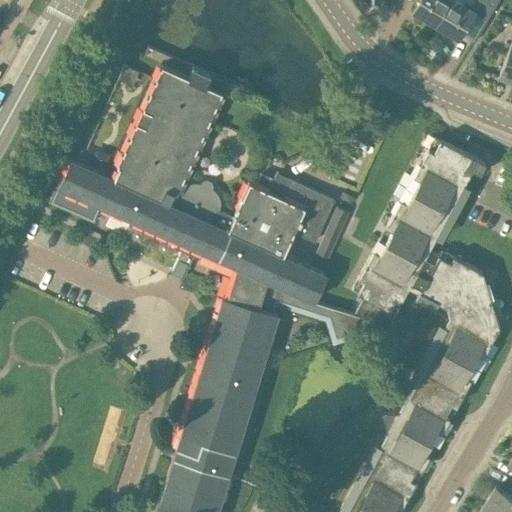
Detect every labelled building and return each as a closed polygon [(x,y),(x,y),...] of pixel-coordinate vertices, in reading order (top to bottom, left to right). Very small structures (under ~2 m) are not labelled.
[(416,0),(411,9),(420,15),(419,16),(433,25),(434,23),(447,0),(416,0)] [(447,0),(434,23),(433,25),(446,33),(447,31),(457,37),(459,32),(473,10),(485,18),(486,18),(497,0),(447,0)] [(511,81),(511,40),(497,76),(511,81)] [(181,248),(177,257),(189,262),(193,254),(199,256),(202,249),(236,265),(226,296),(221,294),(174,444),(180,447),(161,505),(183,511),(213,511),(276,311),(271,310),(253,304),(261,276),(312,299),(324,272),(281,252),(292,230),(313,239),(333,197),(290,177),(282,195),(248,179),(232,213),(217,206),(217,203),(217,199),(216,196),(214,193),(212,190),(209,188),(207,186),(204,184),(202,184),(199,183),(195,183),(192,183),(188,184),(187,185),(183,187),(181,189),(179,192),(175,190),(221,90),(206,82),(209,72),(193,65),(189,74),(163,62),(116,163),(118,164),(113,176),(69,156),(50,198),(92,217),(99,202),(130,216),(122,233),(171,256),(176,246),(181,248)] [(397,511),(498,326),(482,270),(452,254),(449,260),(428,248),(471,168),(479,172),(486,170),(484,162),(439,137),(433,150),(427,147),(351,288),(356,291),(362,294),(352,312),(312,299),(261,276),(253,304),(271,310),(274,299),(328,315),(335,336),(389,320),(407,285),(445,306),(447,314),(397,408),(381,413),(385,429),(340,511),(302,511),(297,509),(302,501),(278,487),(264,511),(397,511)] [(272,176),(261,171),(257,180),(268,185),(272,176)] [(328,257),(349,210),(336,204),(315,251),(328,257)] [(511,511),(511,489),(510,492),(496,483),(485,501),(502,511),(511,511)] [(502,511),(485,501),(477,511),(502,511)]
